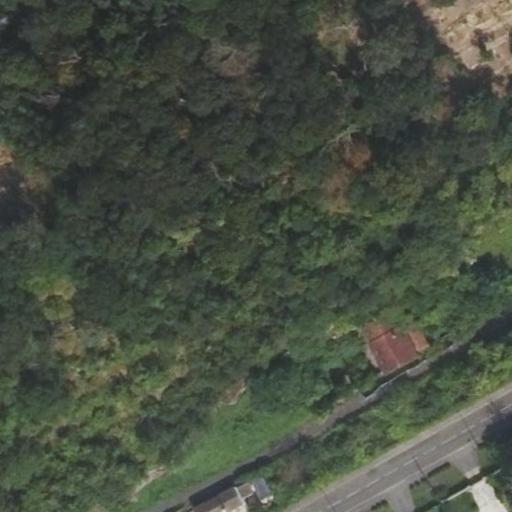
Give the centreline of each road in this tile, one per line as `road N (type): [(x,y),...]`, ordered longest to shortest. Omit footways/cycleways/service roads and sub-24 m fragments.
road 1 (residential): [(144,511),(511,314)]
road 2 (secondary): [(511,404),(317,511)]
